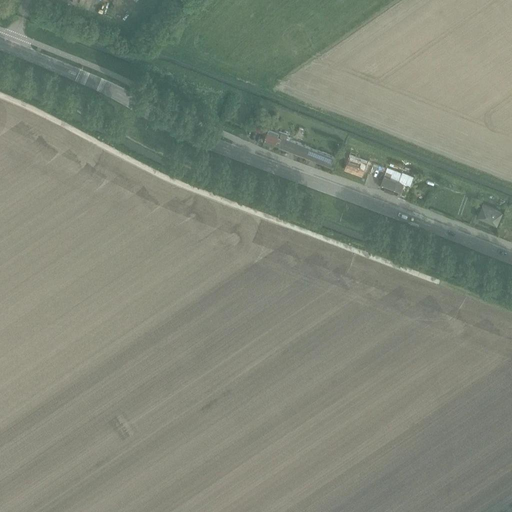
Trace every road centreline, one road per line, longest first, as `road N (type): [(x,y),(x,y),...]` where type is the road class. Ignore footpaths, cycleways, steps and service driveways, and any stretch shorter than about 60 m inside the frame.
road 1 (secondary): [(511,258),(200,139),(0,43)]
road 2 (track): [(434,279),(175,183),(0,95)]
